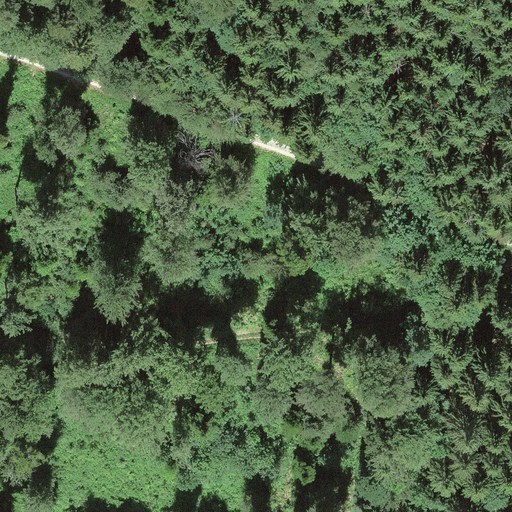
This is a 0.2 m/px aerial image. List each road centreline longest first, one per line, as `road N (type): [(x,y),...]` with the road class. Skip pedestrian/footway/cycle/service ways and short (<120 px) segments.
road 1 (track): [(511,240),(0,49)]
road 2 (track): [(511,257),(413,316),(0,364)]
